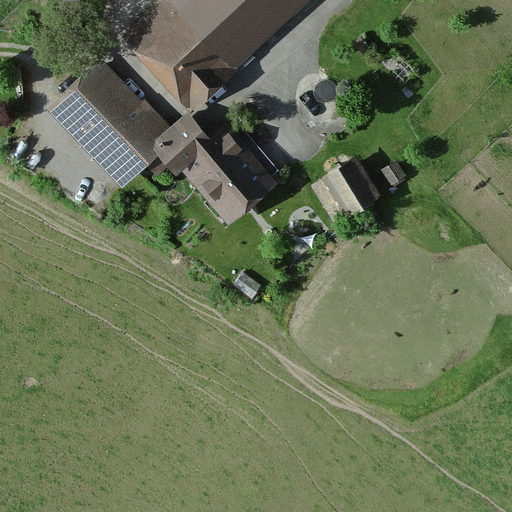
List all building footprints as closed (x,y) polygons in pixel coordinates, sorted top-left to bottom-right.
[(75,18),(85,9),(75,0),(65,0),(61,4),(75,18)] [(133,35),(189,95),(222,64),(220,61),(285,0),(174,0),(180,6),(174,11),(167,4),(133,35)] [(115,147),(134,168),(147,157),(176,129),(157,111),(150,118),(98,64),(58,102),(107,154),(115,147)] [(176,129),(147,157),(155,167),(168,154),(178,164),(188,154),(208,177),(201,183),(226,211),(263,179),(217,126),(211,131),(212,133),(206,139),(188,119),(176,129)] [(367,188),(354,167),(335,179),(332,174),(318,182),(335,208),(367,188)]
